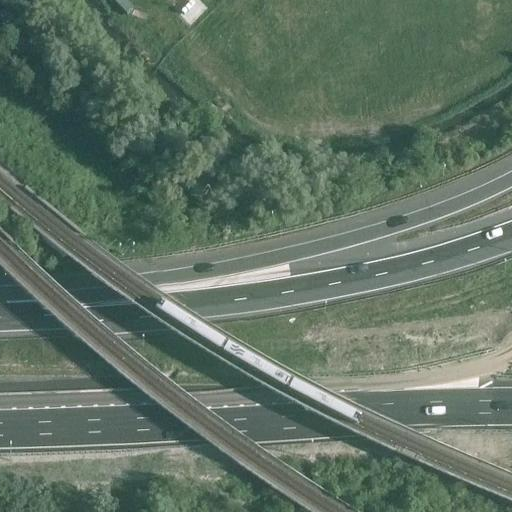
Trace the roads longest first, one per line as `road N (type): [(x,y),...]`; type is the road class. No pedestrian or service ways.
road 1 (motorway): [(511,179),(380,231),(4,319)]
road 2 (motorway): [(511,235),(358,281),(249,300),(4,319)]
road 3 (motorway): [(342,415),(0,427)]
road 4 (motorway): [(511,377),(342,415)]
road 5 (motorway): [(511,408),(342,415)]
